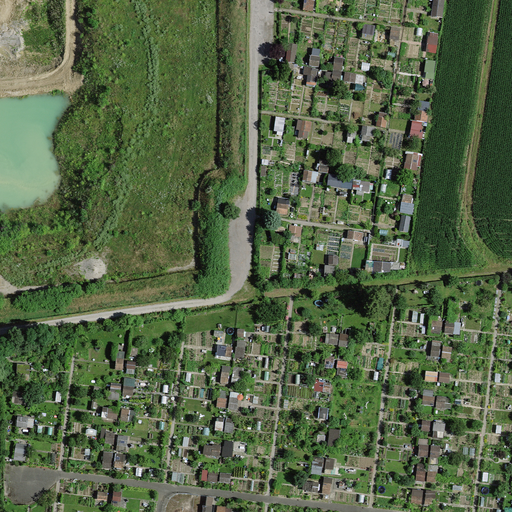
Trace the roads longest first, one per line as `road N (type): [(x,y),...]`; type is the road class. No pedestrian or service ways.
road 1 (unclassified): [(254,0),(248,285)]
road 2 (track): [(0,329),(225,298),(248,285)]
